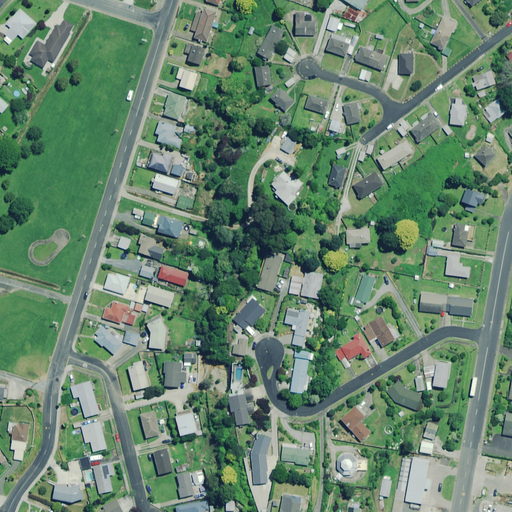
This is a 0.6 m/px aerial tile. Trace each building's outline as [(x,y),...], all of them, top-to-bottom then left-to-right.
[(368,0),(343,0),(362,11),(368,0)] [(194,38),(207,42),(217,13),(204,8),(202,14),(197,13),(191,30),(196,32),(194,38)] [(359,14),(347,8),(343,16),(354,22),(359,14)] [(37,23),(20,9),(7,25),(11,28),(5,35),(12,41),(18,35),(23,39),(37,23)] [(305,13),(296,13),(295,35),(315,36),(315,23),(304,22),(305,13)] [(339,23),(340,20),(331,17),(327,29),(336,32),(337,28),(341,29),(343,24),(339,23)] [(437,31),(450,38),(457,24),(443,18),(437,31)] [(76,25),(65,19),(60,27),(57,26),(45,45),(38,41),(30,54),(33,56),(31,61),(44,68),(49,60),(54,63),(76,25)] [(286,32),(274,25),(257,53),(270,60),(286,32)] [(450,38),(437,31),(430,43),(439,47),(438,49),(442,51),(441,53),(449,57),(452,50),(446,47),(450,38)] [(352,41),(332,34),(326,50),(345,57),(346,53),(352,55),(358,37),(354,35),(352,41)] [(188,61),(201,65),(205,49),(187,44),(184,53),(190,55),(188,61)] [(383,71),(388,57),(382,55),(383,51),(376,49),(375,53),(360,47),(357,54),(356,54),(355,59),(356,59),(355,61),(383,71)] [(286,53),(294,58),(297,53),(289,48),(286,53)] [(294,58),(286,53),(283,58),(292,63),(294,58)] [(413,54),(400,54),(399,74),(413,74),(413,54)] [(272,86),(270,67),(255,68),(258,87),(272,86)] [(180,86),(193,91),(198,74),(180,68),(177,78),(182,80),(180,86)] [(364,80),(367,71),(362,69),(358,78),(364,80)] [(367,71),(364,80),(369,82),(372,73),(367,71)] [(473,78),(475,83),(471,84),(472,88),(476,86),(477,90),(496,84),(491,71),(473,78)] [(295,82),(292,78),(285,84),(288,88),(295,82)] [(295,101),(280,88),(271,99),(286,112),(295,101)] [(164,115),(179,120),(187,98),(170,93),(165,108),(166,108),(164,115)] [(328,102),(309,96),(305,108),(324,114),(328,102)] [(9,105),(0,98),(0,111),(2,113),(9,105)] [(509,110),(500,98),(485,109),(491,117),(487,119),(490,123),(509,110)] [(463,100),(453,99),(451,110),(450,110),(449,115),(451,115),(450,124),(464,126),(466,106),(462,105),(463,100)] [(343,106),(345,112),(342,113),(343,117),(346,116),(348,125),(362,122),(357,103),(343,106)] [(441,126),(432,114),(410,131),(420,143),(441,126)] [(341,123),(332,120),(329,130),(338,133),(341,123)] [(403,120),(399,124),(405,131),(409,127),(403,120)] [(182,141),(173,138),(177,128),(159,122),(156,134),(159,135),(157,142),(179,149),(182,141)] [(197,128),(186,124),(184,132),(194,135),(197,128)] [(325,127),(319,125),(316,134),(322,136),(325,127)] [(453,132),(447,125),(442,129),(449,136),(453,132)] [(475,127),(466,125),(463,137),(472,140),(475,127)] [(406,133),(401,127),(398,130),(403,136),(406,133)] [(291,134),(281,149),(290,155),(300,139),(291,134)] [(405,141),(377,160),(384,171),(413,152),(405,141)] [(496,156),(485,146),(475,156),(486,167),(496,156)] [(346,153),(345,148),(336,151),(338,159),(342,159),(340,155),(346,153)] [(152,151),(150,157),(147,166),(150,168),(168,173),(174,156),(164,153),(164,155),(152,151)] [(184,168),(174,164),(171,174),(182,177),(184,168)] [(345,168),(333,165),(328,184),(340,188),(345,168)] [(289,205),(305,187),(285,169),(271,185),(277,190),(275,193),(289,205)] [(384,185),(376,172),(353,186),(361,199),(384,185)] [(179,181),(157,174),(155,180),(153,179),(152,182),(154,183),(153,188),(175,195),(179,181)] [(466,189),(462,202),(467,204),(465,210),(474,213),(478,203),(483,204),(486,195),(466,189)] [(185,198),(180,196),(176,207),(181,209),(185,198)] [(182,222),(134,207),(132,214),(145,217),(143,225),(159,229),(158,232),(177,238),(178,235),(182,222)] [(185,223),(181,236),(185,237),(189,224),(185,223)] [(465,226),(456,224),(452,245),(464,247),(465,241),(468,241),(469,232),(464,231),(465,226)] [(370,244),(370,229),(345,229),(345,244),(349,244),(349,248),(362,248),(362,243),(370,244)] [(157,240),(142,235),(139,244),(141,245),(139,253),(161,261),(165,249),(155,246),(157,240)] [(135,242),(122,237),(118,247),(127,250),(129,245),(133,246),(135,242)] [(283,258),(266,253),(256,287),(273,292),(283,258)] [(294,256),(287,254),(285,261),(292,263),(294,256)] [(459,257),(448,255),(445,275),(469,278),(470,268),(462,267),(463,264),(458,263),(459,257)] [(154,269),(143,265),(140,275),(151,279),(154,269)] [(190,275),(162,266),(158,278),(186,287),(190,275)] [(323,275),(306,272),(305,278),(292,276),(289,294),(319,299),(323,275)] [(348,303),(363,309),(365,303),(368,304),(377,278),(364,274),(355,299),(350,297),(348,303)] [(121,298),(128,279),(119,276),(118,280),(106,276),(101,291),(121,298)] [(172,293),(153,287),(152,290),(145,288),(141,302),(167,310),(172,293)] [(474,300),(449,297),(422,295),(420,311),(442,313),(442,311),(446,311),(450,312),(450,314),(472,316),(474,300)] [(233,320),(238,325),(234,329),(238,333),(243,328),(244,330),(250,324),(252,327),(266,312),(260,306),(261,305),(253,297),(247,303),(248,304),(233,320)] [(133,309),(140,312),(141,310),(147,312),(149,306),(131,301),(129,307),(113,302),(111,309),(106,308),(103,318),(120,324),(121,321),(134,326),(137,316),(131,315),(133,309)] [(300,312),(288,309),(285,324),(296,326),(292,344),(303,347),(306,331),(308,332),(312,312),(301,309),(300,312)] [(396,340),(382,316),(364,327),(366,329),(363,331),(370,343),(377,338),(383,348),(396,340)] [(148,324),(151,333),(149,348),(164,350),(167,329),(161,318),(148,324)] [(113,354),(122,344),(102,327),(96,334),(98,336),(95,340),(102,347),(103,346),(113,354)] [(140,335),(126,331),(123,342),(136,346),(140,335)] [(370,347),(360,332),(354,336),(355,339),(334,352),(340,361),(347,357),(349,360),(361,353),(364,358),(370,354),(367,349),(370,347)] [(249,340),(240,338),(239,345),(235,344),(233,354),(245,356),(249,340)] [(295,350),(294,357),(296,358),(290,392),(303,394),(304,390),(308,391),(310,377),(307,377),(310,360),(313,360),(314,353),(295,350)] [(192,354),(184,353),(184,366),(192,366),(192,354)] [(149,387),(143,362),(133,364),(128,365),(134,391),(149,387)] [(181,373),(182,363),(164,362),(164,373),(165,374),(164,386),(180,387),(181,383),(186,383),(186,373),(181,373)] [(423,367),(425,378),(434,377),(433,387),(447,388),(450,364),(436,363),(435,366),(423,367)] [(425,391),(423,378),(415,378),(417,391),(425,391)] [(93,390),(96,389),(94,383),(91,384),(90,381),(71,387),(74,398),(79,397),(85,418),(100,413),(93,390)] [(406,389),(399,381),(387,392),(395,402),(417,410),(423,395),(406,389)] [(244,395),(243,390),(237,391),(237,396),(229,397),(231,413),(235,412),(237,425),(250,423),(247,402),(255,401),(253,393),(244,395)] [(364,416),(355,406),(341,420),(361,442),(371,432),(360,420),(364,416)] [(161,435),(155,411),(140,415),(146,439),(161,435)] [(197,431),(193,413),(176,417),(180,436),(194,433),(194,437),(201,435),(200,431),(197,431)] [(511,414),(504,413),(500,435),(511,436),(511,414)] [(107,449),(100,422),(81,427),(85,443),(91,442),(93,452),(107,449)] [(13,432),(12,432),(12,435),(13,435),(11,449),(16,450),(14,459),(23,461),(24,451),(26,451),(30,425),(18,423),(18,426),(14,425),(13,432)] [(438,427),(428,423),(423,437),(434,440),(438,427)] [(259,434),(256,440),(252,452),(254,484),(268,483),(267,472),(268,471),(267,454),(272,438),(259,434)] [(426,453),(426,456),(430,456),(431,454),(432,454),(433,444),(421,442),(420,452),(426,453)] [(297,445),(283,444),(281,461),(296,462),(295,464),(309,465),(310,448),(296,447),(297,445)] [(173,471),(168,449),(153,453),(159,475),(173,471)] [(85,457),(73,460),(74,466),(80,464),(82,471),(92,468),(89,456),(91,455),(90,451),(84,453),(85,457)] [(351,475),(356,470),(368,471),(368,460),(356,460),(353,455),(343,455),(337,460),(337,469),(343,475),(351,475)] [(402,511),(405,501),(422,504),(424,489),(431,490),(432,480),(426,479),(430,460),(413,457),(412,460),(402,459),(397,490),(395,490),(391,511),(402,511)] [(94,472),(91,472),(93,480),(96,479),(99,494),(113,491),(109,476),(114,475),(112,463),(93,467),(94,472)] [(192,474),(194,484),(205,481),(202,471),(192,474)] [(192,484),(190,474),(189,473),(177,476),(180,486),(178,487),(181,498),(195,494),(192,484)] [(392,482),(382,480),(379,495),(388,497),(392,482)] [(71,488),(55,485),(53,499),(72,503),(83,499),(80,487),(71,488)] [(306,511),(309,500),(284,494),(280,511),(306,511)] [(99,511),(123,511),(118,499),(103,507),(104,510),(99,511)] [(206,511),(206,510),(209,509),(207,501),(176,507),(176,511),(206,511)] [(234,501),(226,502),(226,511),(234,511),(234,501)]
